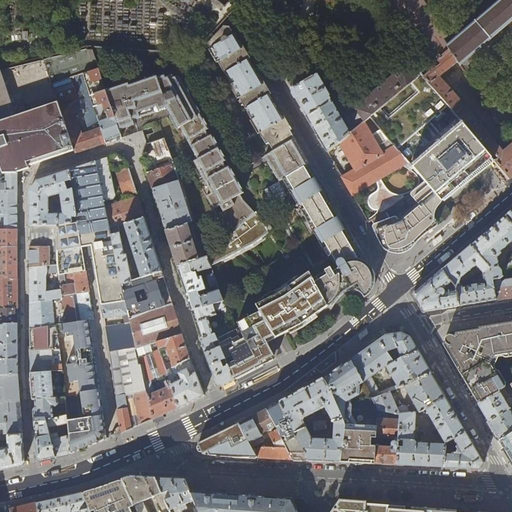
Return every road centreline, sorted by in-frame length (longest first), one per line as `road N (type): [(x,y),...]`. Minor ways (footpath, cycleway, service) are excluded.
road 1 (residential): [(221,413),(129,142),(22,179),(24,375),(35,485)]
road 2 (residential): [(511,489),(197,466),(176,434)]
road 3 (residential): [(396,290),(234,7)]
road 4 (residential): [(221,413),(280,383),(396,290)]
road 5 (residential): [(415,322),(511,485)]
road 6 (residential): [(176,434),(35,485)]
road 7 (residential): [(396,290),(511,194)]
